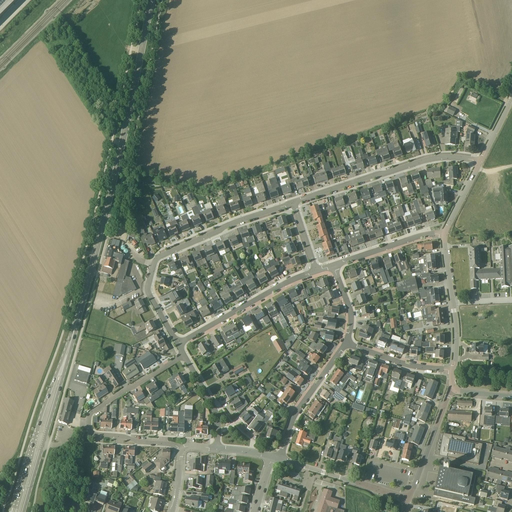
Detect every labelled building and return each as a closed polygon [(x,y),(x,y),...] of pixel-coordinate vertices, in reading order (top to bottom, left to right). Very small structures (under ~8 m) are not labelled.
[(0,0),(0,18),(18,0),(0,0)] [(96,64),(101,60),(94,50),(89,54),(96,64)] [(456,111),(450,108),(447,114),(453,117),(456,111)] [(456,132),(460,132),(460,127),(462,128),(462,123),(457,120),(456,127),(449,126),(449,130),(446,130),(445,145),(455,145),(456,132)] [(475,136),(474,135),(474,132),(467,129),(467,131),(466,135),(466,138),(462,138),(462,141),(466,141),(466,146),(474,147),(475,136)] [(435,145),(430,132),(422,135),(426,148),(435,145)] [(416,140),(410,142),(410,143),(404,145),(406,153),(412,151),(413,152),(419,150),(416,140)] [(402,156),(401,152),(398,144),(393,145),(393,143),(387,145),(389,152),(392,151),(395,158),(402,156)] [(382,149),(376,151),(377,157),(380,156),(383,162),(390,160),(387,152),(388,152),(387,149),(383,151),(382,149)] [(367,153),(363,155),(365,161),(367,160),(370,167),(377,164),(374,157),(369,159),(367,153)] [(364,168),(361,158),(355,160),(358,170),(364,168)] [(355,160),(349,162),(348,162),(349,165),(352,172),(358,170),(355,160)] [(346,174),(344,167),(337,169),(340,176),(346,174)] [(449,168),(449,181),(443,181),(444,184),(454,186),(453,180),(457,179),(456,172),(457,172),(457,168),(449,168)] [(328,180),(325,173),(325,170),(324,169),(318,172),(319,175),(322,182),(328,180)] [(340,176),(337,169),(331,171),(334,178),(340,176)] [(427,178),(440,178),(440,169),(427,170),(427,178)] [(422,195),(429,192),(427,188),(427,186),(424,187),(421,179),(420,179),(418,173),(410,175),(413,182),(417,180),(422,195)] [(305,175),(307,179),(301,181),(303,189),(309,187),(307,181),(311,180),(309,176),(309,174),(305,175)] [(315,185),(316,185),(315,184),(322,182),(319,175),(313,177),(315,185)] [(409,194),(414,192),(413,191),(411,184),(408,185),(406,177),(399,179),(402,189),(407,188),(409,194)] [(276,191),(279,190),(276,178),(269,180),(272,191),(269,192),(271,199),(279,197),(276,191)] [(301,181),(298,182),(297,178),(294,179),(290,180),(292,186),(296,185),(298,190),(303,189),(301,181)] [(289,186),(292,186),(290,180),(290,179),(285,181),(287,186),(281,188),(284,195),(291,193),(289,186)] [(394,195),(399,193),(397,187),(394,188),(392,182),(385,184),(387,190),(392,189),(394,195)] [(263,194),(266,193),(262,183),(256,185),(259,195),(256,196),(259,204),(265,201),(263,194)] [(375,201),(387,196),(385,191),(382,192),(380,186),(373,188),(375,194),(373,195),(373,197),(375,201)] [(447,203),(446,193),(445,189),(433,189),(433,194),(440,193),(440,198),(435,198),(435,202),(441,202),(441,204),(447,203)] [(375,203),(375,201),(373,197),(370,198),(368,190),(360,192),(362,199),(363,199),(364,202),(369,200),(370,205),(375,203)] [(253,198),(251,193),(241,196),(245,208),(252,206),(250,199),(253,198)] [(152,198),(156,202),(160,199),(157,194),(152,198)] [(357,207),(362,205),(360,199),(357,200),(355,194),(348,196),(351,206),(356,204),(357,207)] [(241,203),(238,196),(235,197),(231,198),(233,204),(230,205),(232,212),(240,210),(238,204),(241,203)] [(222,205),(226,204),(224,198),(217,201),(219,208),(216,209),(219,217),(226,214),(222,205)] [(344,206),(345,208),(349,206),(347,200),(343,201),(342,198),(334,201),(337,208),(344,206)] [(427,222),(435,219),(431,209),(426,211),(424,205),(423,206),(420,199),(417,200),(419,207),(421,214),(424,213),(427,222)] [(205,209),(201,210),(207,222),(214,219),(211,212),(213,210),(210,203),(204,206),(205,209)] [(318,206),(310,209),(313,215),(320,212),(325,211),(323,205),(318,206)] [(191,209),(195,218),(191,219),(195,228),(196,228),(198,227),(199,226),(198,226),(202,224),(199,217),(201,215),(197,206),(191,209)] [(320,212),(313,215),(315,221),(317,220),(318,223),(323,222),(320,212)] [(411,215),(415,226),(421,224),(417,213),(411,215)] [(190,229),(187,223),(187,222),(190,221),(187,214),(180,217),(183,223),(179,224),(183,232),(190,229)] [(415,226),(411,215),(407,216),(407,217),(404,217),(408,228),(415,226)] [(267,229),(272,228),(272,226),(279,224),(280,227),(287,225),(285,217),(278,220),(276,221),(275,219),(265,223),(267,229)] [(396,232),(392,222),(386,224),(384,217),(380,218),(382,222),(384,229),(387,228),(389,235),(396,232)] [(396,232),(402,230),(400,224),(398,220),(395,221),(397,225),(394,226),(396,232)] [(178,234),(177,233),(177,231),(179,230),(175,221),(169,224),(171,228),(167,229),(171,237),(175,236),(175,235),(178,234)] [(318,233),(326,230),(323,222),(318,223),(319,226),(316,227),(318,233)] [(378,223),(379,226),(373,228),(377,239),(383,237),(381,230),(384,229),(382,222),(378,223)] [(259,239),(267,237),(266,235),(265,232),(264,230),(261,231),(259,226),(252,228),(255,236),(258,235),(259,239)] [(359,230),(353,232),(354,234),(358,245),(364,243),(362,237),(365,236),(362,226),(358,227),(359,230)] [(144,244),(146,243),(147,246),(150,245),(151,246),(155,244),(151,235),(147,236),(146,234),(145,234),(142,227),(137,229),(140,236),(144,244)] [(363,229),(366,236),(368,235),(370,241),(377,239),(373,228),(367,230),(366,227),(363,229)] [(167,238),(166,237),(163,230),(159,232),(158,229),(152,232),(155,239),(158,238),(160,242),(163,241),(163,240),(167,238)] [(332,238),(329,229),(326,230),(318,233),(321,239),(323,238),(324,241),(332,238)] [(247,230),(240,232),(242,240),(244,246),(244,245),(247,244),(247,243),(254,241),(252,235),(249,236),(247,230)] [(280,236),(281,241),(292,238),(289,230),(281,233),(280,230),(272,233),(274,239),(280,236)] [(127,238),(127,240),(129,240),(129,237),(134,239),(134,240),(137,244),(138,243),(136,236),(130,235),(129,234),(128,234),(127,238)] [(358,245),(354,234),(348,236),(347,234),(344,235),(346,242),(349,241),(351,247),(358,245)] [(238,243),(235,237),(228,240),(231,247),(235,246),(237,250),(243,247),(241,241),(240,241),(241,242),(238,243)] [(324,251),(337,247),(336,243),(334,244),(332,238),(324,241),(325,244),(322,245),(324,251)] [(225,253),(230,251),(226,243),(223,244),(222,242),(216,245),(216,246),(219,252),(224,250),(225,253)] [(292,246),(291,242),(282,245),(283,248),(286,248),(288,255),(297,253),(295,248),(293,245),(292,246)] [(501,269),(493,270),(493,279),(501,279),(502,288),(508,287),(510,287),(511,287),(511,246),(509,247),(507,247),(500,247),(501,269)] [(118,263),(117,266),(121,267),(121,264),(122,260),(123,257),(118,250),(118,249),(110,247),(108,248),(106,258),(111,259),(110,261),(118,263)] [(213,263),(220,261),(217,255),(214,256),(211,248),(211,247),(204,250),(204,251),(207,258),(211,257),(213,263)] [(337,247),(324,251),(327,257),(334,255),(334,254),(339,253),(337,247)] [(470,248),(471,289),(476,289),(476,281),(478,281),(478,280),(489,280),(489,270),(479,270),(479,269),(478,248),(470,249),(470,248)] [(192,255),(196,263),(199,261),(201,266),(207,264),(204,257),(201,259),(199,252),(192,255)] [(394,257),(394,258),(395,260),(393,260),(395,265),(397,265),(400,272),(403,271),(406,270),(409,269),(407,262),(404,263),(400,255),(394,257)] [(424,264),(435,263),(434,256),(421,257),(422,260),(424,260),(424,264)] [(188,270),(195,268),(191,260),(188,261),(187,257),(180,260),(183,268),(187,267),(188,270)] [(111,275),(115,262),(110,261),(111,259),(106,258),(102,273),(111,275)] [(284,266),(292,264),(293,268),(301,265),(298,258),(290,261),(289,258),(282,260),(284,266)] [(389,258),(383,261),(386,271),(393,268),(393,270),(396,269),(395,265),(393,260),(390,261),(389,258)] [(122,260),(121,264),(121,267),(113,296),(119,297),(122,295),(122,296),(135,290),(129,278),(125,277),(129,262),(122,260)] [(278,275),(274,268),(277,266),(275,263),(274,260),(267,263),(271,269),(268,271),(272,279),(278,275)] [(176,275),(178,274),(182,272),(180,267),(176,268),(174,263),(168,266),(171,273),(174,272),(176,275)] [(371,265),(374,275),(380,273),(380,272),(377,263),(371,265)] [(423,272),(420,272),(421,275),(428,274),(427,271),(436,270),(435,263),(424,264),(423,264),(423,272)] [(220,273),(224,271),(222,267),(211,273),(212,275),(213,276),(220,273)] [(260,277),(257,279),(261,285),(267,281),(264,275),(266,273),(264,268),(258,272),(260,277)] [(350,279),(357,277),(358,280),(365,278),(362,270),(356,272),(355,270),(348,273),(348,274),(348,276),(349,276),(350,279)] [(222,276),(220,273),(213,276),(208,279),(210,282),(222,276)] [(240,282),(242,286),(243,286),(246,284),(250,291),(256,288),(252,281),(255,280),(251,273),(246,275),(247,277),(240,282)] [(430,274),(428,274),(421,275),(421,276),(421,279),(426,278),(427,284),(431,283),(439,282),(438,276),(434,276),(434,275),(431,276),(430,274)] [(160,286),(171,289),(173,287),(174,282),(178,283),(179,280),(169,277),(168,280),(162,279),(160,286)] [(411,290),(418,289),(415,279),(396,284),(398,294),(411,290)] [(322,289),(323,289),(324,292),(328,290),(327,287),(329,287),(326,280),(316,283),(315,282),(312,283),(313,288),(317,287),(320,286),(322,289)] [(242,286),(240,282),(239,281),(234,283),(236,286),(231,289),(237,298),(244,294),(240,288),(243,286),(242,286)] [(363,282),(359,283),(352,286),(354,292),(362,289),(363,292),(372,289),(371,286),(365,288),(363,282)] [(176,289),(178,292),(184,289),(186,291),(189,289),(187,283),(176,289)] [(224,292),(220,295),(225,304),(226,305),(232,301),(232,300),(229,294),(231,293),(227,286),(222,289),(224,292)] [(376,293),(374,289),(372,289),(363,292),(365,295),(357,298),(359,305),(362,304),(362,305),(363,304),(367,302),(365,298),(366,297),(376,293)] [(421,299),(427,298),(438,296),(438,290),(434,290),(434,289),(426,290),(426,291),(425,291),(425,290),(420,291),(421,299)] [(303,299),(300,291),(296,293),(295,290),(288,293),(292,303),(300,300),(301,302),(304,300),(303,299)] [(320,301),(323,307),(327,305),(326,302),(335,299),(332,292),(326,294),(327,298),(320,301)] [(173,303),(180,299),(176,293),(169,296),(173,303)] [(210,296),(214,302),(210,304),(215,311),(221,308),(217,301),(219,300),(216,293),(210,296)] [(433,303),(439,303),(438,296),(427,298),(427,302),(425,302),(426,306),(434,305),(433,303)] [(292,314),(295,313),(290,303),(287,304),(283,297),(276,301),(282,311),(285,309),(287,312),(290,310),(292,314)] [(200,305),(198,307),(197,308),(203,318),(210,314),(205,306),(208,305),(205,298),(198,302),(200,305)] [(186,312),(184,308),(190,305),(187,299),(181,302),(183,305),(176,309),(180,316),(186,312)] [(134,303),(138,311),(139,310),(142,314),(146,312),(144,307),(140,300),(134,303)] [(278,315),(281,322),(280,322),(282,325),(286,323),(281,313),(278,314),(272,304),(265,307),(269,314),(269,315),(271,318),(274,316),(275,317),(278,315)] [(328,314),(335,316),(335,315),(338,315),(339,309),(329,307),(328,311),(323,310),(322,316),(327,317),(328,314)] [(369,315),(370,319),(374,318),(373,311),(369,312),(369,308),(361,309),(362,317),(369,315)] [(432,318),(443,317),(442,310),(435,311),(435,308),(426,309),(427,316),(432,316),(432,318)] [(270,322),(267,316),(265,317),(260,310),(253,314),(258,321),(262,319),(266,325),(270,322)] [(193,312),(186,315),(188,318),(183,321),(186,328),(193,324),(191,321),(196,318),(193,312)] [(145,321),(146,324),(154,321),(157,329),(160,328),(156,317),(145,321)] [(253,333),(259,329),(255,322),(252,323),(249,317),(242,321),(246,328),(249,326),(253,333)] [(443,317),(432,318),(433,326),(437,325),(444,325),(443,317)] [(322,323),(328,324),(327,327),(335,329),(337,322),(328,320),(329,319),(323,318),(322,323)] [(152,322),(151,322),(145,326),(143,323),(134,327),(137,333),(145,329),(148,334),(156,329),(152,322)] [(228,328),(234,339),(240,336),(243,334),(239,327),(236,329),(234,325),(228,328)] [(359,337),(370,341),(374,330),(364,327),(363,332),(361,331),(359,337)] [(234,339),(228,328),(223,332),(226,336),(223,338),(226,344),(229,342),(234,339)] [(382,330),(380,329),(375,343),(378,344),(378,346),(385,348),(387,341),(388,342),(390,337),(382,334),(382,332),(381,332),(382,330)] [(334,334),(326,333),(326,332),(321,331),(320,335),(325,337),(325,340),(333,341),(334,334)] [(154,334),(155,337),(153,339),(156,344),(157,344),(163,340),(161,338),(163,337),(161,334),(160,334),(159,332),(154,334)] [(214,343),(216,348),(222,344),(217,335),(209,340),(212,344),(214,343)] [(396,352),(400,343),(401,339),(393,336),(391,340),(393,340),(390,350),(396,352)] [(421,347),(421,343),(422,336),(418,337),(418,342),(415,341),(415,349),(410,348),(410,355),(417,356),(418,349),(421,349),(421,347)] [(429,343),(421,343),(421,347),(426,347),(435,347),(436,347),(436,344),(444,344),(444,336),(436,336),(436,342),(429,342),(429,343)] [(408,337),(405,345),(400,343),(396,352),(403,355),(406,345),(409,346),(411,341),(412,338),(408,337)] [(157,344),(156,344),(152,346),(153,349),(155,348),(156,351),(160,349),(163,347),(166,352),(170,349),(166,342),(164,342),(163,340),(157,344)] [(207,347),(210,345),(207,341),(198,347),(203,355),(210,351),(207,347)] [(327,349),(321,344),(319,347),(313,342),(309,348),(314,351),(315,350),(323,355),(327,349)] [(279,353),(284,350),(281,345),(276,348),(279,353)] [(479,354),(484,354),(484,346),(479,345),(472,345),(472,354),(479,354)] [(118,346),(117,353),(116,356),(123,357),(125,347),(118,346)] [(435,351),(435,347),(426,347),(425,354),(436,355),(435,359),(443,359),(444,352),(435,351)] [(298,356),(303,360),(305,356),(297,350),(295,354),(298,356)] [(309,355),(312,357),(310,360),(316,365),(320,359),(314,354),(314,355),(311,352),(309,355)] [(151,354),(140,362),(137,357),(134,360),(138,366),(140,365),(144,370),(156,362),(151,354)] [(298,364),(303,368),(301,371),(308,376),(312,370),(305,365),(301,362),(303,360),(298,356),(296,359),(300,361),(298,364)] [(349,364),(350,364),(349,368),(356,370),(356,369),(360,371),(363,365),(358,364),(360,360),(351,357),(349,364)] [(139,373),(135,368),(138,366),(134,360),(125,366),(127,369),(122,372),(127,380),(139,373)] [(368,378),(374,380),(377,371),(375,370),(377,364),(370,361),(367,368),(371,369),(368,378)] [(220,371),(217,365),(213,367),(214,370),(212,372),(214,375),(216,373),(218,377),(219,376),(229,370),(227,367),(220,371)] [(236,375),(244,370),(242,366),(233,371),(235,375),(236,375)] [(385,379),(389,368),(388,368),(388,367),(386,366),(385,366),(385,367),(382,366),(378,377),(385,379)] [(300,374),(293,369),(289,375),(296,380),(294,383),(300,387),(304,381),(298,377),(300,374)] [(75,380),(79,381),(87,384),(90,373),(78,370),(77,373),(75,380)] [(395,384),(393,388),(399,390),(401,383),(398,382),(401,373),(394,370),(392,378),(392,379),(392,380),(392,381),(393,382),(393,383),(394,383),(395,384)] [(112,371),(106,374),(115,388),(121,385),(112,371)] [(354,382),(356,380),(351,376),(349,379),(338,371),(334,377),(340,381),(345,384),(349,379),(353,383),(354,382)] [(411,388),(413,381),(414,381),(414,380),(415,377),(414,377),(414,376),(412,375),(411,376),(408,375),(406,378),(404,377),(401,383),(399,390),(403,391),(404,388),(407,389),(407,387),(411,388)] [(184,388),(183,385),(185,383),(181,376),(174,381),(172,378),(167,381),(171,387),(176,384),(178,388),(180,390),(184,388)] [(288,381),(284,378),(282,377),(280,381),(281,382),(280,383),(284,386),(288,381)] [(342,387),(338,384),(340,381),(334,377),(330,382),(336,386),(333,390),(337,393),(339,394),(341,390),(340,389),(342,387)] [(427,388),(435,392),(438,383),(430,380),(427,388)] [(158,397),(164,394),(160,388),(157,390),(153,384),(146,388),(152,398),(157,395),(158,397)] [(228,398),(229,397),(230,400),(241,394),(236,384),(227,389),(228,390),(225,392),(228,398)] [(108,393),(107,392),(102,385),(92,392),(98,400),(108,393)] [(286,389),(287,389),(284,394),(291,399),(295,393),(292,391),(294,389),(289,385),(286,389)] [(432,400),(435,392),(427,388),(423,397),(432,400)] [(333,398),(332,398),(334,396),(335,395),(329,390),(327,393),(324,391),(320,396),(330,403),(333,398)] [(154,409),(147,397),(145,399),(140,392),(133,396),(138,403),(142,400),(147,408),(154,409)] [(334,396),(342,402),(345,398),(339,394),(337,393),(335,395),(334,396)] [(277,401),(282,405),(284,402),(287,405),(291,399),(284,394),(280,399),(279,398),(277,401)] [(235,410),(237,409),(239,413),(247,404),(243,396),(234,401),(235,402),(232,404),(235,410)] [(63,407),(72,410),(74,402),(65,399),(63,407)] [(318,404),(316,402),(312,407),(319,412),(321,413),(325,407),(327,404),(325,403),(324,404),(320,401),(318,404)] [(431,406),(423,403),(420,411),(428,415),(431,406)] [(72,410),(63,407),(59,421),(60,423),(67,425),(72,410)] [(253,415),(256,417),(260,413),(260,412),(255,407),(250,412),(251,412),(248,415),(246,412),(240,418),(245,423),(247,425),(252,420),(250,418),(253,415)] [(319,412),(312,407),(308,412),(311,414),(309,417),(313,420),(319,412)] [(126,414),(125,430),(131,430),(132,422),(129,422),(129,419),(130,419),(130,417),(131,414),(134,414),(135,409),(127,408),(126,414)] [(480,425),(487,426),(488,417),(492,417),(492,409),(485,408),(484,418),(481,417),(480,425)] [(185,410),(184,421),(192,421),(193,411),(185,410)] [(502,425),(503,421),(508,422),(508,410),(504,410),(500,410),(500,418),(496,418),(495,425),(502,425)] [(149,423),(144,423),(144,431),(151,432),(151,419),(152,412),(147,411),(147,414),(146,414),(146,418),(147,418),(147,422),(149,422),(149,423)] [(267,422),(269,419),(273,414),(268,411),(264,417),(260,413),(256,417),(247,429),(250,431),(252,429),(257,433),(265,423),(264,423),(266,421),(267,422)] [(428,415),(420,411),(418,415),(417,419),(425,423),(428,415)] [(475,413),(448,412),(448,420),(471,421),(474,421),(475,413)] [(170,425),(170,433),(177,433),(178,416),(173,416),(172,420),(175,420),(174,424),(175,424),(175,425),(170,425)] [(269,429),(267,437),(267,438),(270,439),(272,440),(272,439),(273,440),(274,436),(278,437),(279,432),(272,430),(273,427),(271,426),(272,423),(268,421),(266,425),(268,426),(267,429),(269,429)] [(413,434),(421,437),(425,429),(416,426),(413,434)] [(301,446),(302,445),(308,447),(309,445),(310,445),(310,442),(313,443),(316,435),(311,433),(309,438),(307,437),(307,439),(305,439),(307,434),(301,432),(296,445),(301,446)] [(398,439),(403,441),(405,435),(401,434),(400,435),(395,433),(393,441),(390,449),(396,450),(398,442),(397,442),(398,439)] [(410,442),(418,445),(421,437),(413,434),(410,442)] [(466,438),(443,434),(442,437),(443,438),(440,453),(443,453),(442,456),(446,457),(446,458),(463,461),(463,462),(478,465),(483,445),(465,441),(466,438)] [(337,453),(341,440),(342,437),(340,436),(339,438),(334,437),(332,442),(335,443),(332,450),(326,448),(324,457),(335,460),(337,453)] [(341,440),(337,453),(340,454),(338,460),(342,462),(342,461),(346,462),(348,455),(344,453),(346,447),(342,445),(344,441),(341,440)] [(377,446),(380,447),(381,441),(376,440),(375,442),(371,441),(369,449),(375,451),(377,446)] [(494,456),(494,458),(498,459),(500,449),(496,447),(496,444),(494,443),(493,447),(491,455),(494,456)] [(409,461),(411,452),(412,446),(405,445),(402,460),(409,461)] [(107,469),(107,468),(108,459),(109,447),(103,446),(102,454),(106,454),(105,458),(104,462),(101,462),(100,469),(107,469)] [(500,449),(498,459),(501,460),(502,458),(505,459),(508,447),(506,446),(505,450),(500,449)] [(362,457),(359,456),(360,450),(353,448),(352,454),(354,454),(352,464),(359,466),(362,457)] [(170,451),(163,450),(162,458),(163,459),(158,462),(157,461),(154,463),(161,472),(163,472),(166,470),(166,469),(164,466),(169,462),(170,451)] [(190,461),(190,467),(192,467),(191,471),(203,472),(203,467),(201,467),(201,464),(204,465),(205,458),(199,458),(199,461),(190,461)] [(219,460),(219,464),(216,464),(215,474),(217,475),(218,474),(219,473),(219,470),(230,471),(231,461),(219,460)] [(143,469),(146,473),(153,468),(150,463),(149,464),(147,462),(142,466),(143,468),(143,469)] [(441,462),(436,487),(433,496),(474,505),(476,498),(471,497),(476,475),(449,469),(450,465),(445,464),(446,463),(441,462)] [(112,464),(112,468),(107,468),(107,469),(107,471),(117,472),(118,464),(112,464)] [(250,464),(239,464),(238,473),(245,474),(245,482),(252,482),(253,472),(249,472),(250,464)] [(488,477),(492,478),(495,468),(492,467),(491,469),(488,468),(485,477),(485,480),(487,481),(488,477)] [(495,468),(492,478),(497,480),(496,483),(498,484),(501,472),(498,471),(499,469),(495,468)] [(501,472),(498,484),(500,484),(501,481),(506,482),(509,472),(505,471),(505,473),(501,472)] [(153,494),(163,496),(164,491),(163,491),(164,489),(166,490),(167,484),(160,482),(161,478),(155,477),(154,479),(154,481),(156,482),(153,494)] [(189,488),(202,489),(203,478),(194,478),(194,481),(189,481),(189,488)] [(131,490),(135,487),(138,485),(134,481),(127,486),(131,490)] [(279,496),(283,497),(286,487),(283,486),(284,484),(279,482),(277,490),(281,491),(279,496)] [(505,487),(497,485),(497,486),(493,484),(493,486),(497,487),(495,493),(501,494),(500,498),(507,501),(509,493),(504,491),(505,487)] [(286,487),(283,497),(286,498),(288,494),(291,495),(294,487),(290,486),(289,487),(286,487)] [(231,496),(236,496),(244,497),(244,494),(250,495),(251,489),(239,487),(239,488),(235,487),(235,491),(232,491),(231,496)] [(298,488),(294,487),(291,495),(295,496),(293,500),(297,502),(300,491),(297,490),(298,488)] [(333,492),(324,489),(317,511),(344,511),(337,509),(340,501),(333,498),(332,501),(330,500),(333,492)] [(107,496),(106,496),(106,497),(97,494),(96,496),(89,493),(86,502),(93,505),(94,504),(95,502),(103,505),(107,496)] [(233,505),(241,506),(242,504),(247,504),(248,498),(244,497),(236,496),(235,501),(229,500),(229,505),(233,505)] [(190,507),(198,508),(199,498),(191,497),(191,498),(187,497),(187,500),(186,500),(185,501),(185,502),(186,502),(186,503),(186,505),(190,506),(190,507)] [(271,506),(281,509),(282,505),(277,504),(278,500),(270,498),(269,502),(271,503),(271,506)] [(153,499),(150,511),(154,511),(158,511),(160,505),(162,506),(163,502),(153,499)] [(502,502),(495,500),(493,508),(497,509),(496,511),(504,511),(506,507),(501,505),(502,502)] [(116,503),(116,505),(109,503),(105,511),(118,511),(120,507),(121,505),(116,503)]
